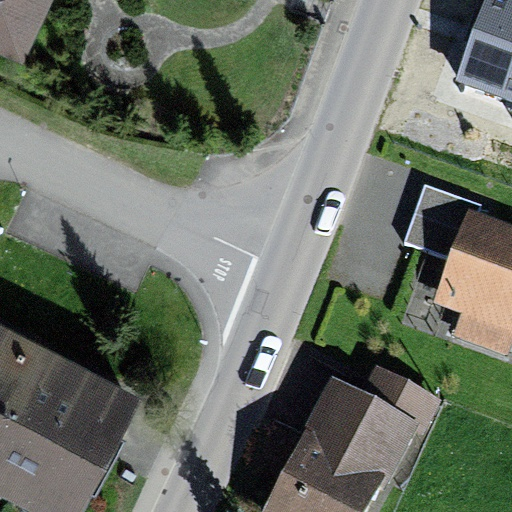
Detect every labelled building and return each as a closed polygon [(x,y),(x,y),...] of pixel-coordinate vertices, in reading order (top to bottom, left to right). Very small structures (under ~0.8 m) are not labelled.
[(55,0),(0,0),(0,50),(28,63),(55,0)] [(457,85),(511,106),(511,10),(488,2),(457,85)] [(481,207),(430,186),(405,246),(457,268),(444,300),(511,327),(511,246),(471,230),(481,207)] [(0,477),(65,507),(114,398),(0,346),(0,477)] [(365,511),(428,403),(379,375),(364,401),(345,390),(275,511),(365,511)]
